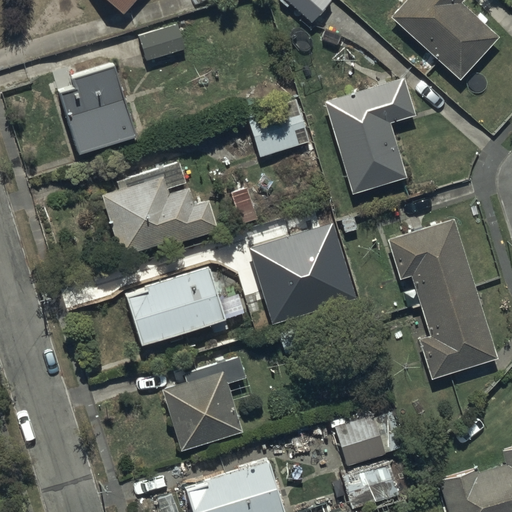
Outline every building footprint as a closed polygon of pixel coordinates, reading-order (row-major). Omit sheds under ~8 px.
[(106,0),(124,14),(136,0),(106,0)] [(324,0),(293,0),(311,16),(324,0)] [(398,0),(390,10),(458,71),(495,29),(462,0),(398,0)] [(186,48),(178,24),(139,37),(147,62),(186,48)] [(134,137),(111,66),(70,79),(73,89),(58,94),(79,155),(134,137)] [(403,71),(325,95),(352,186),(405,170),(389,116),(414,108),(403,71)] [(248,114),(261,157),(311,142),(298,99),(248,114)] [(121,190),(103,196),(122,257),(175,241),(176,244),(219,230),(209,200),(194,205),(189,188),(186,189),(184,184),(187,183),(180,163),(118,182),(121,190)] [(247,188),(232,193),(243,224),(259,218),(247,188)] [(496,351),(451,213),(385,234),(397,272),(408,268),(428,330),(416,333),(429,373),(496,351)] [(358,299),(334,221),(250,247),(274,324),(358,299)] [(211,268),(128,295),(142,344),(244,315),(238,294),(220,300),(211,268)] [(186,374),(162,381),(180,443),(242,425),(227,374),(244,369),(238,350),(184,366),(186,374)] [(331,422),(334,422),(347,460),(406,441),(393,402),(357,414),(355,409),(330,417),(331,422)] [(473,461),(438,472),(449,511),(511,511),(511,440),(501,443),(505,456),(475,466),(473,461)] [(270,453),(185,479),(194,511),(264,511),(286,506),(270,453)] [(388,457),(341,471),(352,505),(399,491),(388,457)]
